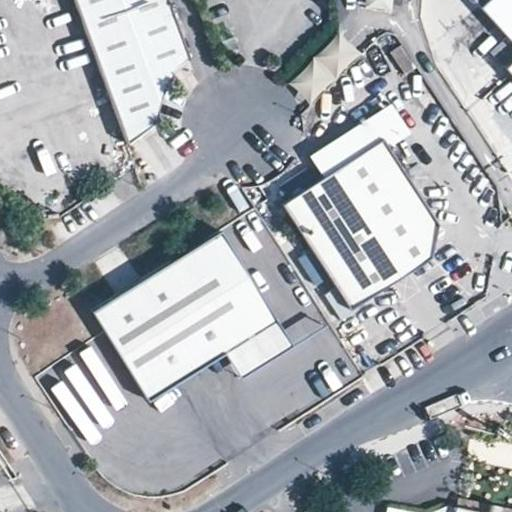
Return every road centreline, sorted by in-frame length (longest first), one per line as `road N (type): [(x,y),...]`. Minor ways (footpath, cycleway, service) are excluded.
road 1 (unclassified): [(0,291),(28,283),(193,174),(289,97)]
road 2 (unclassified): [(508,338),(222,511)]
road 3 (unclassified): [(83,511),(0,380)]
